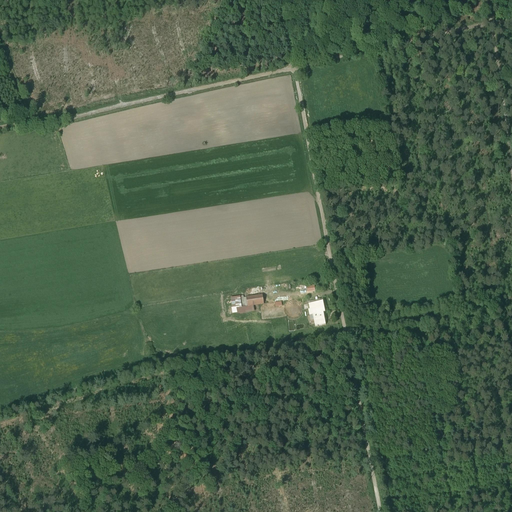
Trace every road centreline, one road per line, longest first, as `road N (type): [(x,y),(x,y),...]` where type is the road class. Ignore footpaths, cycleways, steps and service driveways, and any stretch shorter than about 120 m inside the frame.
road 1 (track): [(293,67),(380,511)]
road 2 (track): [(293,67),(0,127)]
road 3 (track): [(511,21),(293,67)]
road 4 (track): [(491,0),(511,165)]
